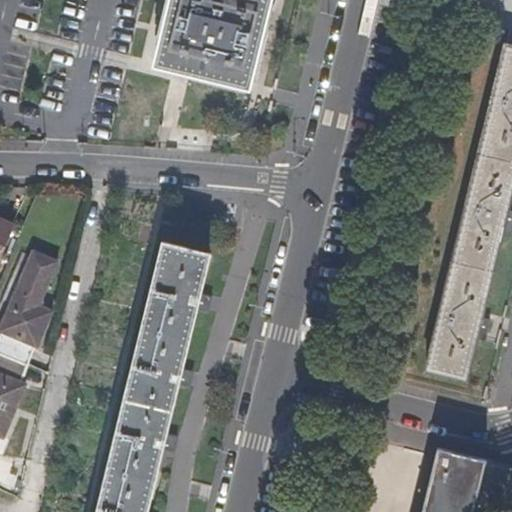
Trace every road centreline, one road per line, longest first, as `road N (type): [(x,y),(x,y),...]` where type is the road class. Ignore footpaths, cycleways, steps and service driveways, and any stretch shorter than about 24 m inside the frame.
road 1 (residential): [(36,491),(108,166)]
road 2 (residential): [(272,377),(475,428),(511,425)]
road 3 (residential): [(319,184),(108,166)]
road 4 (residential): [(272,377),(319,184)]
road 5 (residential): [(319,184),(366,0)]
road 6 (unknown): [(44,164),(74,0)]
road 7 (residential): [(239,511),(272,377)]
